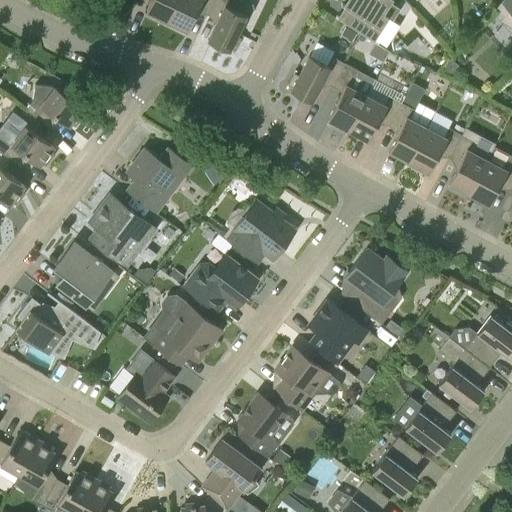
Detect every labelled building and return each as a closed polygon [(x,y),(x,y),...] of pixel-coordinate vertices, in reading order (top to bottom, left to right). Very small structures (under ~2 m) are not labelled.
[(167,21),(176,0),(151,0),(146,11),(148,12),(146,15),(161,22),(163,19),(167,21)] [(208,14),(214,0),(176,0),(167,21),(187,31),(198,9),(208,14)] [(214,0),(208,14),(218,19),(208,40),(234,53),(243,35),(238,32),(246,15),(250,17),(254,8),(253,3),(247,0),(214,0)] [(372,41),(388,16),(382,12),(389,1),(386,0),(347,0),(344,6),(348,8),(340,20),(372,41)] [(511,0),(503,0),(495,8),(502,16),(499,20),(511,28),(511,0)] [(461,35),(468,35),(471,30),(468,24),(462,24),(458,29),(461,35)] [(357,32),(345,26),(341,34),(352,40),(357,32)] [(389,50),(374,42),(368,52),(383,60),(389,50)] [(333,85),(344,63),(331,56),(327,65),(309,55),(290,90),(311,101),(323,80),(333,85)] [(458,64),(450,57),(442,66),(449,73),(458,64)] [(354,68),(344,63),(333,85),(342,91),(327,119),(329,120),(328,122),(342,130),(344,127),(348,130),(366,95),(346,84),(354,68)] [(81,112),(83,108),(55,86),(35,83),(32,99),(25,109),(46,125),(53,115),(68,127),(71,124),(74,126),(84,114),(81,112)] [(408,162),(427,127),(409,118),(419,100),(408,94),(403,103),(401,102),(389,124),(399,130),(388,151),(389,152),(388,154),(403,162),(404,159),(408,162)] [(389,124),(401,102),(388,95),(383,104),(366,95),(348,130),(368,140),(379,119),(389,124)] [(54,147),(26,125),(11,144),(0,136),(0,151),(16,164),(23,154),(39,166),(42,163),(45,165),(54,153),(51,151),(54,147)] [(449,157),(461,134),(448,127),(444,136),(427,127),(408,162),(428,172),(437,152),(449,157)] [(468,194),(487,159),(470,150),(474,141),(461,134),(449,157),(458,161),(448,183),(450,184),(448,186),(463,194),(464,192),(468,194)] [(160,158),(145,147),(126,172),(135,179),(127,191),(155,212),(191,164),(168,147),(160,158)] [(510,189),(511,184),(511,161),(509,159),(504,168),(487,159),(468,194),(489,204),(500,183),(510,189)] [(207,169),(206,170),(214,184),(216,183),(217,182),(225,177),(216,163),(207,169)] [(25,186),(0,166),(0,198),(10,205),(13,202),(16,204),(25,192),(22,189),(25,186)] [(130,207),(110,193),(89,220),(99,228),(91,238),(126,265),(155,227),(132,209),(133,208),(130,206),(130,207)] [(272,257),(294,229),(256,200),(234,228),(235,229),(227,240),(256,262),(264,251),(272,257)] [(383,260),(366,247),(344,277),(353,284),(344,296),(381,324),(391,311),(383,305),(404,276),(403,275),(407,271),(386,255),(383,260)] [(119,276),(83,248),(75,259),(65,252),(47,276),(68,293),(67,294),(70,296),(71,295),(85,305),(102,283),(110,288),(119,276)] [(257,278),(225,253),(215,267),(208,262),(200,263),(182,286),(216,312),(225,300),(235,307),(257,278)] [(183,275),(174,268),(170,274),(179,281),(183,275)] [(65,295),(57,289),(53,295),(60,301),(65,295)] [(100,331),(48,291),(47,293),(58,301),(51,311),(31,296),(17,316),(22,319),(15,328),(29,338),(28,342),(64,357),(72,339),(93,348),(100,331)] [(336,363),(354,339),(348,334),(357,321),(327,299),(314,316),(320,321),(314,329),(318,331),(309,343),(336,363)] [(196,359),(219,328),(187,303),(165,333),(164,332),(154,345),(178,363),(186,351),(196,359)] [(464,348),(489,367),(501,351),(508,357),(511,352),(511,323),(506,319),(503,324),(490,314),(477,332),(469,326),(454,328),(448,336),(464,348)] [(464,348),(448,336),(437,326),(428,337),(440,346),(439,348),(455,361),(438,383),(470,407),(484,389),(477,383),(489,367),(464,348)] [(300,409),(319,385),(328,373),(292,345),(275,368),(284,376),(274,390),(300,409)] [(162,391),(174,375),(154,360),(142,376),(136,372),(117,397),(128,405),(128,408),(135,413),(138,413),(149,421),(168,396),(162,391)] [(374,370),(365,363),(356,375),(365,382),(374,370)] [(268,457),(280,441),(270,434),(286,413),(257,392),(238,418),(247,425),(239,436),(268,457)] [(456,410),(431,392),(422,404),(410,395),(392,418),(437,451),(451,433),(443,427),(456,410)] [(20,474),(39,439),(25,431),(23,435),(18,432),(8,449),(0,444),(0,474),(14,482),(20,474)] [(403,495),(417,476),(410,471),(423,454),(398,435),(371,470),(403,495)] [(248,493),(258,484),(256,480),(253,477),(260,467),(222,438),(205,460),(217,470),(218,473),(206,490),(226,509),(243,489),(248,493)] [(42,504),(55,482),(44,476),(57,454),(52,451),(53,448),(39,439),(20,474),(39,485),(31,498),(42,504)] [(289,456),(280,449),(272,459),(281,466),(289,456)] [(76,511),(77,511),(96,478),(82,470),(80,473),(75,470),(65,488),(55,482),(42,504),(53,510),(58,502),(76,511)] [(96,478),(77,511),(107,511),(104,510),(114,493),(109,490),(111,487),(96,478)] [(314,485),(300,478),(294,491),(308,497),(314,485)] [(378,511),(389,498),(364,479),(352,495),(337,488),(327,501),(335,511),(378,511)] [(286,511),(288,511),(297,501),(286,493),(277,505),(286,511)] [(205,511),(205,505),(200,506),(199,502),(184,504),(185,507),(180,508),(180,511),(205,511)]
